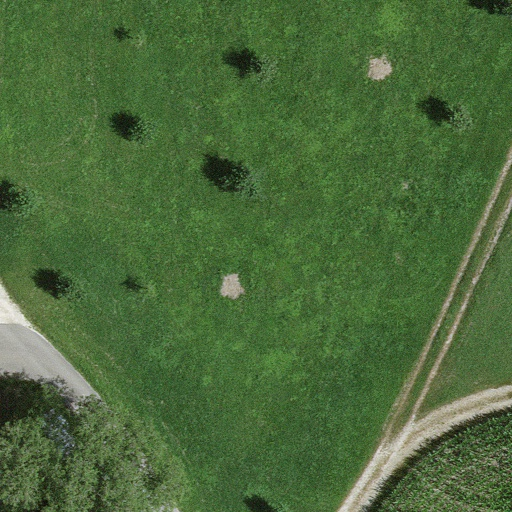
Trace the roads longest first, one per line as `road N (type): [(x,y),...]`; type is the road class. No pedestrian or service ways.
road 1 (track): [(511,177),(400,442)]
road 2 (track): [(0,346),(21,349),(79,397),(157,511)]
road 3 (track): [(511,395),(400,442),(351,511)]
